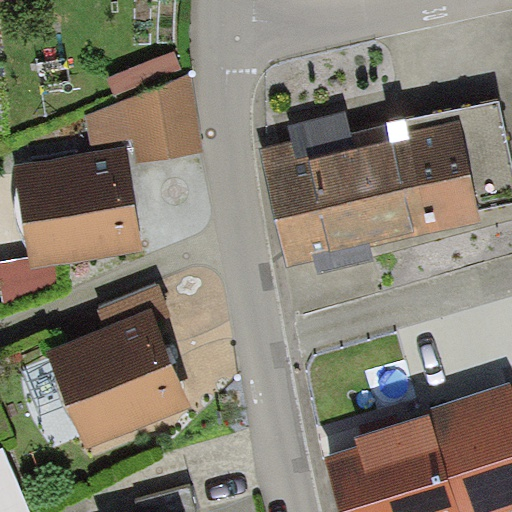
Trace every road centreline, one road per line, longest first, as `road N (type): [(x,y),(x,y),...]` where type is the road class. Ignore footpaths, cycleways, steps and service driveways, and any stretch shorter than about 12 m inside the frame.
road 1 (unclassified): [(226,47),(235,200),(299,511)]
road 2 (residential): [(405,0),(226,47)]
